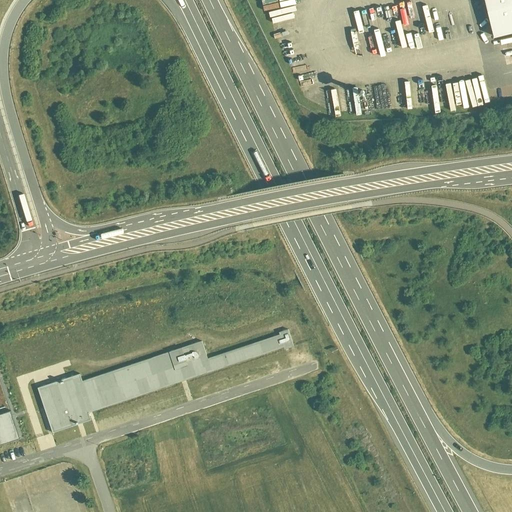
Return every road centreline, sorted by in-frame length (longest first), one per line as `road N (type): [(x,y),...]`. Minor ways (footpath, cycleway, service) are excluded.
road 1 (motorway): [(233,99),(444,511)]
road 2 (motorway): [(382,346),(209,0)]
road 3 (residential): [(84,441),(316,365)]
road 4 (primary): [(351,189),(116,240)]
road 5 (motorway): [(44,208),(4,71),(9,29),(26,0)]
road 6 (motorway): [(511,471),(451,446),(404,364),(382,346)]
road 7 (motorway): [(469,511),(382,346)]
road 8 (primary): [(351,189),(511,166)]
road 9 (motorway): [(0,137),(39,259)]
